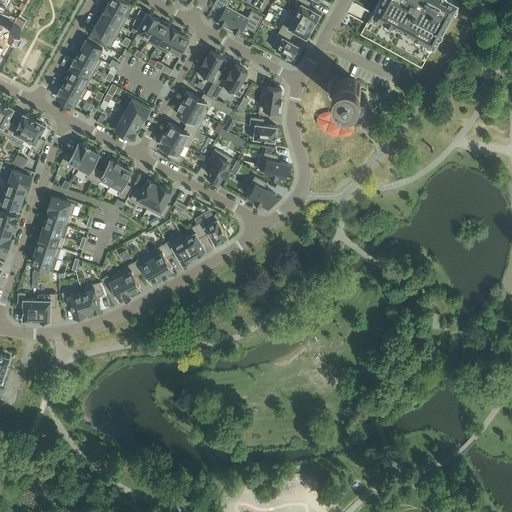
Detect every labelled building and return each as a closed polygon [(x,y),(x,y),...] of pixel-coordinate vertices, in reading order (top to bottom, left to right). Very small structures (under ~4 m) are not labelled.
[(0,0),(0,33),(5,26),(10,29),(18,34),(22,27),(14,22),(17,18),(4,10),(9,0),(0,0)] [(134,6),(123,0),(110,0),(107,5),(128,16),(134,6)] [(228,6),(231,0),(216,0),(212,8),(222,14),(218,21),(229,28),(238,12),(228,6)] [(311,2),(308,0),(296,0),(296,1),(299,3),(293,13),(291,12),(291,13),(314,25),(320,13),(308,7),(311,2)] [(457,0),(379,0),(373,12),(354,2),(348,14),(353,16),(366,24),(361,33),(422,67),(457,0)] [(128,16),(107,5),(102,15),(122,26),(128,16)] [(229,28),(240,33),(244,26),(254,31),(263,16),(252,10),(248,17),(238,12),(229,28)] [(285,23),(284,23),(280,29),(292,35),(295,31),(307,37),(314,25),(291,13),(285,23)] [(159,20),(148,14),(136,35),(147,41),(159,20)] [(122,26),(102,15),(97,24),(96,24),(117,36),(122,26)] [(159,20),(147,41),(157,46),(168,26),(167,25),(168,23),(165,21),(164,23),(159,21),(159,20)] [(117,36),(96,24),(90,35),(111,47),(117,36)] [(178,31),(168,26),(157,46),(167,52),(178,31)] [(278,36),(272,47),(283,53),(283,54),(287,57),(288,56),(295,59),(302,47),(289,40),(292,35),(280,29),(277,35),(278,36)] [(178,56),(189,37),(178,31),(167,52),(168,50),(178,56)] [(103,47),(87,38),(81,48),(102,60),(102,59),(98,57),(103,47)] [(81,48),(76,57),(74,56),(74,57),(96,69),(102,60),(81,48)] [(223,57),(210,50),(200,69),(211,75),(208,81),(215,84),(221,72),(216,69),(223,57)] [(73,63),(71,67),(91,79),(96,69),(74,57),(71,62),(73,63)] [(247,71),(235,64),(225,83),(236,89),(233,94),(239,98),(246,86),(241,83),(247,71)] [(70,73),(67,78),(86,88),(91,79),(71,67),(70,68),(71,68),(68,72),(70,73)] [(67,78),(65,77),(63,81),(65,82),(62,87),(60,86),(82,98),(86,92),(84,91),(86,88),(67,78)] [(335,88),(333,95),(335,102),(340,108),(348,110),(354,108),(357,105),(360,103),(360,102),(364,103),(366,98),(362,96),(362,95),(360,89),(355,83),(348,81),(341,83),(335,88)] [(60,86),(57,92),(59,93),(56,97),(75,107),(80,98),(82,99),(82,98),(60,86)] [(281,88),(267,86),(264,106),(258,105),(257,112),(270,115),(271,108),(277,109),(281,88)] [(201,98),(190,92),(184,103),(202,113),(207,103),(212,106),(216,100),(204,93),(201,98)] [(150,107),(129,95),(123,106),(144,118),(150,107)] [(244,110),(251,98),(245,95),(239,107),(244,110)] [(0,108),(0,129),(1,130),(0,132),(6,135),(13,123),(8,120),(14,108),(3,102),(0,108)] [(184,103),(178,114),(189,120),(186,125),(198,132),(202,125),(197,123),(202,113),(184,103)] [(144,118),(123,106),(117,116),(138,127),(139,126),(140,127),(142,123),(141,122),(143,118),(144,118)] [(23,142),(35,119),(24,113),(18,125),(13,123),(6,135),(13,138),(13,137),(23,142)] [(138,127),(117,116),(112,126),(132,137),(138,127)] [(227,136),(236,119),(229,116),(221,133),(227,136)] [(265,119),(252,117),(251,124),(256,125),(255,138),(276,141),(277,127),(264,125),(265,119)] [(23,142),(25,140),(34,145),(32,148),(39,152),(45,140),(40,137),(46,125),(41,122),(41,121),(37,118),(36,120),(35,119),(23,142)] [(172,123),(166,134),(185,144),(190,135),(195,138),(198,132),(186,125),(184,130),(172,123)] [(199,131),(197,136),(204,139),(206,134),(199,131)] [(166,134),(160,145),(172,152),(169,157),(181,163),(184,157),(179,154),(185,144),(166,134)] [(78,169),(91,146),(84,143),(83,145),(78,142),(72,154),(67,151),(60,163),(67,167),(69,164),(78,169)] [(93,181),(99,168),(94,166),(101,154),(100,153),(100,152),(96,149),(95,151),(90,148),(91,146),(78,169),(79,169),(80,167),(89,172),(86,177),(93,181)] [(222,151),(216,148),(209,160),(215,163),(209,175),(221,181),(231,163),(220,157),(222,151)] [(278,154),(265,151),(263,158),(268,160),(265,172),(285,177),(289,164),(276,161),(278,154)] [(15,163),(26,166),(29,156),(17,153),(15,163)] [(110,186),(122,163),(117,160),(116,162),(110,159),(104,171),(99,168),(93,181),(99,184),(100,181),(110,186)] [(236,174),(243,163),(238,160),(231,171),(236,174)] [(110,186),(120,191),(118,194),(125,198),(131,185),(126,183),(132,171),(131,170),(132,169),(128,166),(127,168),(122,165),(123,163),(122,163),(110,186)] [(5,179),(28,186),(32,175),(13,169),(10,180),(5,178),(5,179)] [(267,182),(255,175),(251,181),(256,184),(250,196),(269,206),(275,194),(264,187),(267,182)] [(24,197),(24,196),(26,196),(27,193),(25,192),(27,187),(28,187),(28,186),(5,179),(1,190),(24,197)] [(147,208),(159,185),(160,183),(155,180),(154,182),(147,179),(142,189),(136,187),(130,199),(147,208)] [(159,185),(147,208),(165,217),(171,205),(166,202),(172,191),(159,185)] [(0,201),(20,208),(24,197),(1,190),(0,193),(0,201)] [(49,207),(72,215),(76,203),(53,196),(49,207)] [(72,215),(49,207),(49,208),(50,208),(46,218),(66,225),(70,215),(72,215)] [(0,222),(14,227),(17,216),(0,209),(0,222)] [(199,222),(212,214),(209,209),(196,217),(199,222)] [(197,223),(205,235),(209,232),(216,244),(229,237),(224,230),(226,229),(223,224),(222,225),(215,214),(204,221),(203,220),(197,223)] [(66,225),(46,218),(43,229),(60,235),(64,225),(66,225)] [(0,234),(11,238),(10,237),(12,232),(14,233),(15,229),(13,228),(14,227),(0,222),(0,234)] [(205,235),(197,223),(192,227),(195,232),(185,238),(182,234),(195,257),(207,250),(200,238),(205,235)] [(39,240),(61,247),(62,247),(57,245),(60,235),(43,229),(39,240)] [(0,234),(0,246),(7,249),(11,238),(0,234)] [(165,243),(172,255),(176,252),(183,264),(195,257),(182,234),(171,241),(171,239),(165,243)] [(35,251),(58,258),(61,247),(39,240),(39,241),(37,240),(35,244),(37,245),(35,251)] [(159,248),(150,254),(164,277),(169,274),(168,273),(174,269),(167,258),(172,255),(165,243),(159,247),(159,248)] [(128,249),(122,253),(125,259),(132,256),(128,249)] [(58,258),(35,251),(32,262),(49,268),(53,257),(58,259),(58,258)] [(150,254),(140,259),(140,258),(134,262),(141,274),(146,271),(153,282),(154,282),(155,283),(159,281),(158,279),(163,276),(164,278),(164,277),(150,254)] [(130,268),(120,273),(132,296),(131,294),(137,291),(137,293),(142,290),(141,289),(142,288),(136,276),(141,274),(134,262),(128,265),(130,268)] [(132,296),(120,273),(110,278),(108,275),(102,278),(108,290),(113,288),(120,300),(125,297),(126,299),(132,296)] [(81,287),(88,312),(89,314),(94,312),(94,310),(101,308),(98,296),(103,295),(100,282),(81,287)] [(88,312),(81,287),(62,292),(66,305),(71,304),(74,316),(88,312)] [(35,320),(37,320),(38,294),(37,294),(37,299),(26,298),(26,292),(18,292),(18,306),(24,306),(23,320),(30,320),(30,321),(35,321),(35,320)] [(38,294),(37,320),(51,320),(51,307),(57,307),(58,293),(50,293),(50,294),(38,294)] [(0,378),(2,379),(10,357),(0,353),(0,378)]
